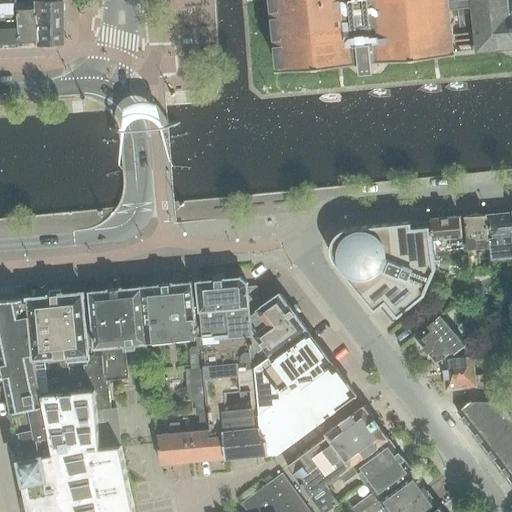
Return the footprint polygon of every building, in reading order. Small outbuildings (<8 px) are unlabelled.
[(14,2),(13,0),(0,0),(0,46),(16,45),(14,2)] [(16,45),(35,45),(33,13),(32,13),(30,0),(13,0),(14,2),(16,45)] [(33,13),(35,45),(61,44),(60,0),(30,0),(32,13),(33,13)] [(356,62),(356,63),(360,63),(360,61),(362,61),(362,71),(376,70),(375,60),(377,60),(377,61),(380,61),(380,59),(398,58),(398,59),(402,59),(402,58),(431,55),(431,56),(435,55),(434,54),(444,53),(452,52),(452,54),(456,53),(456,52),(457,52),(477,50),(478,50),(511,46),(511,0),(273,0),(275,11),(273,11),(274,14),(275,14),(277,38),(276,38),(277,42),(278,42),(280,65),(279,66),(279,69),(281,69),(281,70),(284,70),(284,69),(287,68),(302,67),(302,68),(306,68),(306,67),(335,64),(335,65),(339,65),(338,63),(356,62)] [(511,212),(486,215),(491,248),(492,259),(511,257),(511,212)] [(465,216),(466,226),(470,260),(471,268),(481,267),(479,253),(476,253),(475,249),(491,248),(486,215),(465,216)] [(460,217),(430,220),(434,253),(448,251),(449,263),(448,279),(461,277),(461,275),(462,275),(465,251),(461,227),(460,217)] [(339,233),(337,234),(335,236),(335,237),(334,238),(333,239),(333,240),(332,241),(332,242),(331,242),(331,243),(331,244),(331,245),(331,246),(330,248),(330,249),(330,250),(331,250),(331,251),(331,252),(331,253),(332,255),(332,257),(333,259),(333,260),(334,261),(335,262),(336,263),(337,264),(338,266),(375,311),(380,307),(393,322),(424,296),(428,301),(432,297),(430,285),(437,283),(430,222),(412,224),(412,222),(351,228),(349,228),(347,229),(346,229),(345,229),(344,230),(343,230),(342,231),(341,231),(339,233)] [(252,332),(248,288),(248,285),(248,283),(247,283),(241,278),(241,277),(239,278),(226,279),(225,279),(214,280),(198,282),(203,336),(252,332)] [(161,285),(142,287),(147,342),(197,337),(193,292),(192,282),(173,284),(173,283),(161,284),(161,285)] [(97,354),(91,355),(92,365),(93,365),(95,389),(98,410),(112,408),(109,386),(108,386),(107,380),(129,378),(128,365),(147,363),(146,344),(147,344),(147,342),(142,287),(122,289),(122,288),(110,289),(110,290),(90,292),(91,302),(97,354)] [(259,309),(257,291),(256,287),(248,288),(252,332),(253,335),(254,334),(270,356),(299,335),(307,329),(296,315),(297,315),(291,308),(280,294),(263,306),(264,306),(259,309)] [(29,298),(29,300),(29,308),(35,360),(36,360),(67,357),(67,362),(69,363),(69,366),(85,364),(85,365),(92,365),(91,355),(86,302),(84,292),(63,295),(62,294),(50,295),(50,296),(29,298)] [(0,300),(0,350),(3,363),(2,363),(5,376),(13,412),(44,406),(42,394),(43,394),(36,360),(35,360),(29,308),(29,300),(24,301),(24,298),(0,300)] [(462,298),(455,308),(466,315),(471,308),(462,298)] [(441,314),(415,337),(437,362),(443,360),(444,360),(454,353),(455,354),(465,346),(466,345),(465,344),(447,322),(441,314)] [(322,367),(330,361),(307,330),(299,336),(256,367),(260,412),(322,367)] [(263,446),(263,445),(268,441),(268,438),(262,430),(256,367),(253,335),(252,332),(201,337),(202,347),(208,413),(210,437),(224,435),(226,457),(269,453),(263,446)] [(470,356),(444,360),(443,360),(445,376),(476,374),(475,361),(485,356),(477,339),(465,344),(466,345),(465,346),(470,356)] [(197,414),(200,414),(208,413),(202,347),(193,347),(191,351),(192,369),(186,369),(189,403),(196,402),(197,414)] [(356,395),(332,362),(324,368),(261,413),(262,430),(268,438),(268,441),(263,445),(263,446),(269,453),(278,452),(326,418),(356,395)] [(476,374),(445,376),(447,390),(448,390),(449,391),(449,392),(474,390),(485,390),(485,389),(495,389),(488,374),(477,376),(476,374)] [(135,511),(127,471),(122,446),(122,445),(121,445),(102,447),(98,410),(95,389),(43,394),(42,394),(44,406),(54,453),(32,458),(22,460),(26,481),(27,481),(33,511),(135,511)] [(508,402),(508,401),(472,401),(457,412),(471,430),(508,402)] [(511,406),(508,402),(471,430),(485,447),(511,426),(511,406)] [(363,406),(326,434),(328,437),(288,466),(311,497),(344,473),(382,445),(389,439),(390,439),(364,405),(362,406),(363,406)] [(44,406),(13,412),(18,432),(17,432),(22,460),(32,458),(54,453),(44,406)] [(192,460),(226,457),(224,435),(210,437),(208,413),(200,414),(201,431),(189,432),(190,439),(192,460)] [(180,423),(170,424),(171,434),(181,433),(180,423)] [(511,454),(511,426),(485,447),(498,465),(511,454)] [(192,460),(190,439),(189,432),(181,433),(171,434),(158,435),(159,442),(161,463),(192,460)] [(389,439),(382,445),(344,473),(347,479),(343,482),(344,483),(358,473),(366,483),(402,457),(389,439)] [(511,454),(498,465),(511,482),(511,454)] [(361,511),(366,509),(406,480),(414,474),(402,457),(366,483),(373,493),(352,509),(353,511),(361,511)] [(311,511),(283,473),(241,504),(247,511),(311,511)] [(311,497),(322,511),(326,511),(339,503),(331,491),(343,482),(347,479),(344,473),(311,497)] [(414,474),(406,480),(366,509),(367,511),(377,511),(384,508),(386,511),(397,511),(427,490),(414,474)] [(397,511),(433,511),(439,507),(427,490),(397,511)] [(345,511),(339,503),(326,511),(345,511)]
